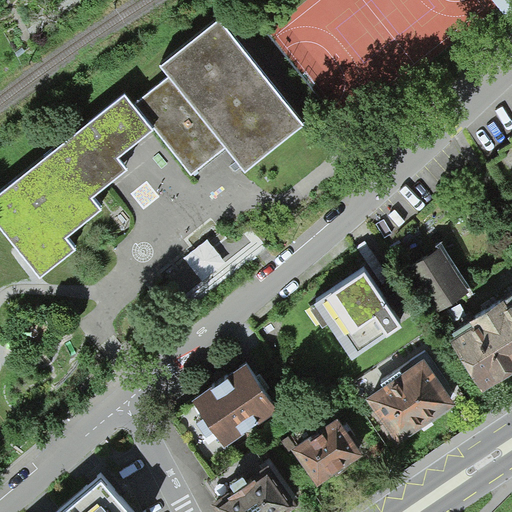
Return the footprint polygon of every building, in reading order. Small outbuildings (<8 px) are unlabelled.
[(226,147),(244,169),(305,121),(223,17),(162,64),(170,74),(226,147)] [(154,125),(192,173),(226,147),(170,74),(135,101),(154,125)] [(87,120),(0,187),(0,224),(37,273),(72,246),(64,235),(101,206),(91,193),(128,164),(120,153),(154,125),(135,101),(127,90),(87,120)] [(212,231),(188,250),(208,274),(231,255),(212,231)] [(474,293),(444,244),(407,266),(437,315),(474,293)] [(317,294),(351,350),(402,319),(368,263),(317,294)] [(511,287),(447,326),(479,379),(511,359),(511,287)] [(360,389),(393,438),(450,400),(417,351),(360,389)] [(282,404),(248,356),(189,400),(223,448),(282,404)] [(289,440),(313,479),(359,450),(335,411),(289,440)] [(264,459),(213,491),(226,511),(274,511),(291,501),(264,459)] [(125,511),(101,483),(66,511),(125,511)]
